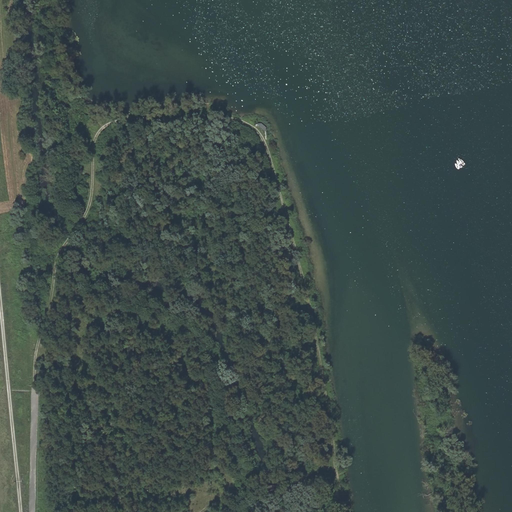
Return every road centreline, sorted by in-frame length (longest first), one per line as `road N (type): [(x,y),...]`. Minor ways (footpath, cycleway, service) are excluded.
road 1 (track): [(335,469),(312,317),(266,147),(254,127),(229,117),(127,119),(97,133),(86,211),(56,258),(33,385)]
road 2 (track): [(21,511),(0,294)]
